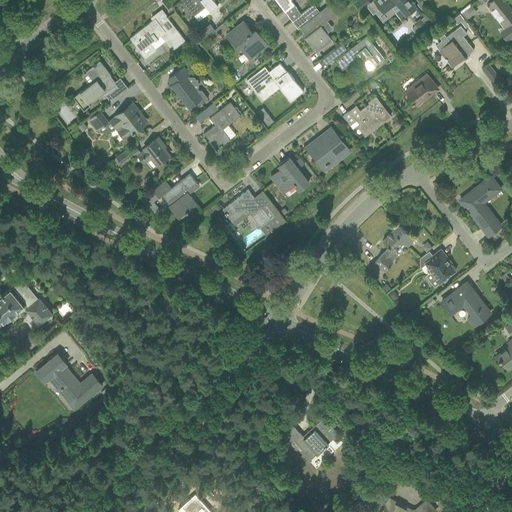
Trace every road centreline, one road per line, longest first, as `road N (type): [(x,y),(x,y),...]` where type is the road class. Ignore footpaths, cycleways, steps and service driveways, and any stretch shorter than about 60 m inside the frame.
road 1 (residential): [(252,0),(323,101),(223,178),(83,1)]
road 2 (tertiary): [(279,321),(25,186)]
road 3 (unclassified): [(65,511),(248,353)]
road 4 (tertiary): [(482,422),(279,321)]
road 5 (unclassified): [(279,321),(335,240),(413,172)]
road 6 (residential): [(392,466),(320,387),(248,353)]
road 7 (residential): [(511,250),(485,264),(413,172)]
